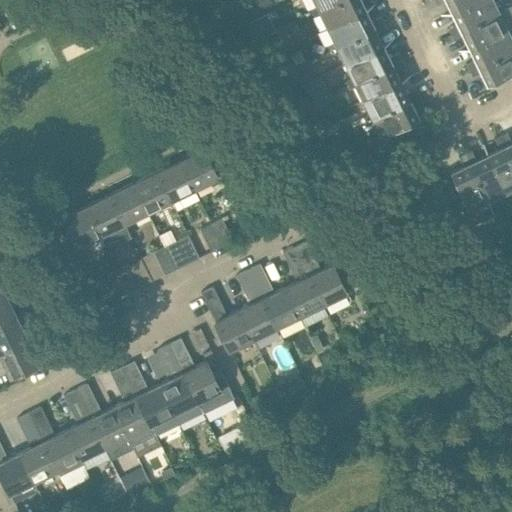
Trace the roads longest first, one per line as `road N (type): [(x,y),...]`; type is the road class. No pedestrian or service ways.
road 1 (residential): [(502,325),(108,0)]
road 2 (residential): [(0,412),(133,344),(198,283),(316,225)]
road 3 (residential): [(399,0),(462,122)]
